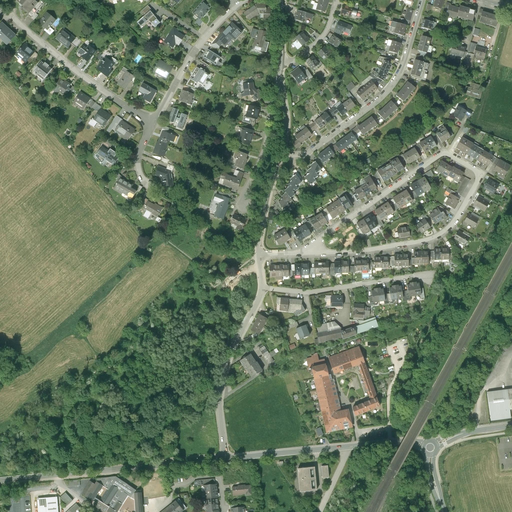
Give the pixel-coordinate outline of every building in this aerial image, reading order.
[(37,3),(33,0),(21,0),(19,3),(22,6),(21,7),(28,14),(37,3)] [(441,0),(435,0),(433,7),(441,9),(444,1),(441,0)] [(211,8),(203,1),(193,13),(200,20),(202,17),(203,18),(209,11),(208,11),(211,8)] [(324,12),(327,3),(319,1),(318,4),(316,10),(324,12)] [(260,5),(256,5),(244,14),(249,20),(260,13),(260,14),(264,15),(266,15),(266,8),(266,2),(260,2),(260,5)] [(141,12),(145,16),(150,11),(151,12),(152,10),(148,6),(141,12)] [(355,17),(357,11),(352,10),(352,9),(348,8),(348,7),(343,6),(340,14),(345,15),(350,16),(355,17)] [(457,15),(459,8),(449,6),(447,12),(446,15),(456,18),(457,15)] [(475,11),(459,7),(459,8),(457,15),(473,19),(475,11)] [(413,11),(407,9),(406,12),(405,15),(404,19),(403,23),(409,24),(413,11)] [(302,22),(304,16),(305,17),(306,18),(311,20),(313,15),(297,10),(294,20),(302,22)] [(145,16),(137,23),(141,27),(149,21),(155,28),(161,23),(151,12),(150,11),(145,16)] [(499,17),(482,12),(481,15),(479,22),(496,27),(499,17)] [(55,20),(46,13),(38,23),(45,29),(47,30),(49,27),(55,20)] [(427,21),(424,20),(421,28),(433,31),(436,23),(433,22),(427,21)] [(347,25),(338,22),(336,29),(342,32),(344,32),(348,34),(351,27),(347,25)] [(1,23),(0,23),(0,39),(6,45),(15,36),(1,23)] [(232,23),(217,38),(218,39),(222,43),(224,45),(226,42),(225,41),(231,36),(234,39),(241,32),(232,23)] [(45,29),(43,30),(50,36),(54,31),(49,27),(47,30),(45,29)] [(63,29),(56,39),(68,48),(71,44),(75,39),(63,29)] [(173,29),(164,43),(173,48),(175,44),(178,46),(184,37),(177,32),(178,32),(173,29)] [(259,31),(253,29),(251,37),(257,39),(257,40),(255,39),(253,49),(266,52),(269,43),(264,42),(266,36),(268,37),(270,33),(269,33),(260,30),(259,31)] [(302,32),(295,38),(298,41),(294,44),(298,49),(309,40),(302,32)] [(333,36),(328,43),(330,44),(336,48),(339,45),(342,42),(333,36)] [(430,39),(422,36),(418,50),(421,52),(426,53),(426,52),(428,45),(430,39)] [(76,38),(75,39),(71,44),(76,48),(81,41),(76,38)] [(218,39),(214,43),(218,47),(222,43),(218,39)] [(386,45),(387,46),(398,49),(400,44),(388,40),(386,45)] [(470,43),(467,53),(474,55),(476,48),(477,45),(470,43)] [(24,44),(15,55),(25,64),(30,58),(35,53),(24,44)] [(466,48),(452,44),(449,54),(463,58),(464,53),(466,48)] [(435,47),(428,45),(426,52),(433,54),(435,47)] [(83,46),(77,54),(87,62),(95,51),(89,46),(87,49),(83,46)] [(397,54),(398,49),(387,46),(386,51),(397,54)] [(209,51),(218,56),(220,49),(211,47),(209,51)] [(324,47),(317,53),(324,60),(331,54),(324,47)] [(487,51),(476,48),(474,55),(484,58),(487,51)] [(209,51),(208,50),(203,57),(208,60),(207,61),(211,64),(211,62),(216,65),(221,58),(218,56),(209,51)] [(38,56),(35,53),(30,58),(34,61),(38,56)] [(467,53),(464,53),(463,58),(462,59),(465,60),(463,67),(470,69),(474,55),(467,53)] [(312,56),(305,61),(312,70),(319,65),(312,56)] [(102,61),(96,69),(105,76),(110,70),(114,64),(110,61),(105,57),(102,61)] [(393,61),(384,58),(379,57),(378,60),(382,62),(379,69),(377,68),(375,72),(372,71),(371,74),(372,74),(375,77),(382,81),(383,81),(393,61)] [(422,62),(414,60),(410,75),(418,77),(422,62)] [(42,61),(33,73),(43,81),(52,69),(42,61)] [(173,68),(160,61),(153,73),(167,80),(173,68)] [(428,64),(422,62),(418,77),(410,75),(409,76),(424,81),(425,78),(424,78),(428,64)] [(128,70),(124,67),(117,76),(122,79),(127,72),(128,70)] [(209,75),(197,67),(189,79),(190,79),(196,83),(197,84),(198,82),(203,85),(209,75)] [(299,68),(291,74),(298,83),(306,77),(299,68)] [(122,82),(119,85),(125,90),(130,82),(134,77),(127,72),(122,79),(120,81),(122,82)] [(373,79),(370,76),(366,79),(369,82),(371,81),(375,86),(379,83),(373,79)] [(70,85),(60,78),(58,82),(52,90),(56,94),(58,92),(63,96),(70,85)] [(196,83),(190,79),(186,85),(194,88),(196,86),(194,85),(196,83)] [(375,86),(371,81),(369,82),(364,86),(356,93),(362,100),(377,88),(375,86)] [(355,87),(352,82),(345,87),(349,92),(355,87)] [(408,82),(402,89),(409,94),(411,91),(412,92),(415,88),(408,82)] [(252,83),(243,84),(244,92),(240,95),(240,97),(253,95),(259,101),(264,95),(258,90),(257,91),(253,88),(252,83)] [(470,88),(466,87),(464,92),(466,95),(480,99),(482,92),(477,90),(478,85),(471,83),(470,88)] [(156,91),(142,84),(138,92),(145,95),(143,99),(150,103),(156,91)] [(403,102),(409,94),(402,89),(398,94),(397,93),(395,96),(399,99),(403,102)] [(188,93),(182,91),(179,101),(192,106),(195,95),(188,93)] [(90,100),(80,93),(73,103),(83,110),(86,106),(90,100)] [(350,99),(343,105),(347,111),(355,106),(351,100),(350,99)] [(399,99),(394,105),(397,109),(402,104),(401,103),(403,102),(399,99)] [(95,103),(90,100),(86,106),(90,109),(91,108),(95,103)] [(391,102),(384,108),(390,114),(393,111),(394,112),(397,109),(394,105),(391,102)] [(101,108),(95,103),(91,108),(98,112),(101,109),(101,108)] [(342,115),(347,111),(343,105),(337,109),(339,112),(342,115)] [(260,108),(249,106),(246,116),(246,117),(255,119),(257,119),(260,108)] [(326,113),(327,113),(330,118),(333,116),(332,116),(337,113),(339,112),(337,109),(335,106),(333,108),(329,111),(326,113)] [(458,107),(452,116),(461,121),(464,115),(469,118),(472,112),(465,108),(463,110),(458,107)] [(384,120),(390,114),(384,108),(380,112),(379,111),(377,113),(380,117),(383,120),(384,120)] [(111,116),(101,109),(98,112),(93,120),(97,123),(104,127),(111,116)] [(178,113),(172,111),(168,121),(173,123),(172,126),(182,130),(187,116),(182,114),(181,115),(178,113)] [(327,113),(321,118),(326,124),(331,120),(330,118),(327,113)] [(116,116),(108,127),(111,129),(115,123),(118,125),(121,121),(122,120),(116,116)] [(371,117),(364,123),(369,130),(373,127),(373,128),(377,125),(374,121),(371,117)] [(380,117),(374,121),(377,125),(381,123),(380,122),(383,120),(380,117)] [(320,128),(326,124),(321,118),(315,122),(319,127),(320,128)] [(94,127),(97,123),(93,120),(92,119),(88,124),(94,127)] [(134,130),(121,121),(118,125),(113,132),(126,141),(134,130)] [(306,128),(310,133),(312,131),(316,128),(319,127),(315,122),(313,123),(309,127),(308,126),(306,128)] [(362,135),(369,130),(364,123),(359,126),(359,125),(356,127),(357,127),(361,133),(362,135)] [(440,132),(436,134),(441,142),(441,143),(450,137),(448,133),(443,125),(443,126),(438,129),(440,132)] [(351,132),(351,133),(356,139),(358,138),(361,133),(357,127),(351,132)] [(253,131),(242,128),(238,143),(249,146),(253,131)] [(306,128),(301,133),(305,139),(311,135),(310,133),(306,128)] [(161,136),(158,142),(165,145),(166,145),(168,141),(173,142),(175,136),(162,131),(161,135),(161,136)] [(299,143),(305,139),(301,133),(295,137),(297,140),(299,143)] [(351,133),(346,137),(351,143),(356,139),(351,133)] [(424,139),(425,141),(430,149),(436,146),(433,141),(430,136),(424,139)] [(345,147),(351,143),(346,137),(341,141),(345,147)] [(460,151),(461,152),(467,141),(462,138),(456,148),(460,150),(460,151)] [(105,139),(102,143),(108,148),(111,143),(105,139)] [(297,140),(294,142),(295,143),(292,144),(296,149),(301,145),(299,143),(297,140)] [(340,151),(345,147),(341,141),(335,145),(338,150),(340,151)] [(424,153),(430,149),(425,141),(419,144),(422,149),(424,153)] [(472,144),(467,141),(461,152),(462,152),(463,152),(467,154),(472,145),(472,144)] [(157,142),(153,154),(163,158),(165,152),(163,151),(165,145),(158,142),(157,142)] [(335,145),(330,149),(333,153),(338,150),(335,145)] [(469,155),(472,157),(477,148),(472,145),(467,154),(469,156),(469,155)] [(102,147),(96,154),(103,159),(112,166),(118,158),(109,151),(109,152),(102,147)] [(411,150),(408,152),(413,161),(420,157),(417,152),(414,147),(411,149),(411,150)] [(329,148),(324,152),(328,158),(334,154),(333,153),(330,149),(329,148)] [(482,151),(477,148),(472,157),(474,159),(474,158),(477,160),(482,151)] [(247,155),(236,151),(234,158),(236,159),(237,160),(235,166),(237,167),(243,169),(246,162),(245,161),(247,155)] [(479,161),(482,163),(488,154),(482,151),(477,160),(479,162),(479,161)] [(323,162),(328,158),(324,152),(318,156),(323,162)] [(408,164),(413,161),(408,152),(402,155),(405,160),(408,164)] [(396,158),(397,158),(400,163),(405,160),(402,155),(402,154),(396,158)] [(493,157),(488,154),(482,163),(488,166),(490,162),(493,157)] [(313,159),(315,162),(320,169),(322,172),(325,170),(315,157),(313,159)] [(496,158),(493,157),(490,162),(493,164),(492,164),(495,166),(499,160),(496,158)] [(390,163),(396,173),(403,169),(400,163),(397,158),(390,163)] [(499,160),(495,166),(494,168),(498,171),(496,175),(503,179),(510,166),(499,160)] [(310,166),(311,168),(315,173),(320,169),(315,162),(314,162),(313,162),(312,162),(311,163),(311,164),(312,164),(310,166)] [(440,172),(442,173),(447,165),(445,163),(445,164),(441,162),(436,171),(440,172)] [(390,163),(384,167),(390,178),(396,174),(396,173),(390,163)] [(168,164),(166,170),(172,172),(174,167),(168,164)] [(452,168),(447,165),(442,173),(447,176),(452,168)] [(166,170),(158,167),(155,175),(163,178),(164,186),(173,185),(171,174),(172,172),(166,170)] [(377,171),(377,172),(380,177),(383,182),(390,178),(384,167),(377,171)] [(447,176),(453,179),(458,170),(452,167),(452,168),(447,176)] [(317,176),(315,173),(311,168),(307,171),(309,174),(313,179),(317,176)] [(292,172),(295,175),(301,182),(303,181),(301,178),(303,176),(297,169),(295,171),(294,170),(292,172)] [(463,173),(458,170),(453,179),(455,180),(454,181),(458,183),(459,181),(462,176),(463,173)] [(223,186),(224,184),(237,189),(243,173),(239,171),(237,176),(236,179),(235,179),(231,177),(227,176),(227,175),(222,173),(218,184),(223,186)] [(422,175),(424,178),(426,180),(433,176),(430,171),(422,175)] [(369,177),(370,177),(372,182),(380,177),(377,172),(372,175),(369,176),(369,177)] [(118,181),(120,178),(121,177),(117,173),(113,178),(118,181)] [(306,176),(304,178),(310,186),(311,185),(315,181),(313,179),(309,174),(308,174),(307,174),(306,175),(306,176)] [(290,179),(291,180),(295,186),(301,182),(295,175),(294,176),(294,175),(293,175),(292,176),(292,177),(292,178),(290,179)] [(364,180),(366,184),(370,192),(376,188),(372,182),(370,177),(369,177),(364,180)] [(118,181),(113,189),(126,197),(132,186),(120,178),(118,181)] [(424,178),(417,182),(423,192),(430,188),(426,180),(424,178)] [(462,183),(456,193),(461,196),(470,181),(465,178),(462,183)] [(297,189),(295,186),(291,180),(289,182),(289,183),(289,184),(287,185),(288,186),(293,193),(297,189)] [(498,185),(488,180),(483,188),(487,190),(489,191),(493,194),(498,185)] [(417,196),(423,192),(417,182),(410,186),(413,191),(417,196)] [(360,188),(365,196),(371,192),(370,192),(366,184),(360,188)] [(284,191),(285,192),(290,198),(294,194),(293,193),(288,186),(286,188),(286,189),(284,191)] [(355,194),(353,196),(354,197),(356,201),(365,196),(360,188),(354,192),(355,194)] [(459,199),(461,196),(456,193),(447,188),(445,191),(450,194),(459,199)] [(229,199),(231,193),(224,190),(222,193),(219,192),(218,195),(222,197),(222,196),(229,199)] [(406,191),(399,195),(405,205),(412,201),(409,196),(406,191)] [(281,196),(283,199),(287,204),(291,200),(290,198),(285,192),(283,193),(283,194),(283,195),(281,196)] [(351,193),(346,196),(348,201),(354,197),(353,196),(351,193)] [(218,195),(215,194),(213,200),(219,202),(214,216),(222,219),(228,205),(227,205),(229,199),(222,196),(222,197),(218,195)] [(450,194),(447,199),(444,204),(453,209),(456,204),(459,199),(450,194)] [(398,209),(405,205),(399,195),(392,199),(398,209)] [(339,200),(345,210),(352,206),(348,201),(346,196),(339,200)] [(144,206),(147,201),(148,200),(143,197),(140,204),(144,206)] [(478,197),(473,205),(476,207),(479,208),(484,211),(489,203),(483,200),(478,197)] [(289,206),(287,204),(283,199),(282,199),(281,199),(280,200),(280,201),(278,203),(280,205),(284,210),(287,207),(289,206)] [(392,199),(390,201),(393,205),(396,210),(398,209),(392,199)] [(333,204),(339,214),(345,210),(339,200),(333,204)] [(143,208),(146,211),(143,216),(148,219),(151,213),(157,217),(162,208),(155,204),(154,205),(147,201),(144,206),(143,208)] [(388,203),(381,207),(386,216),(393,212),(390,207),(388,203)] [(333,204),(326,209),(331,219),(339,214),(333,204)] [(441,213),(442,212),(443,213),(445,216),(448,212),(445,210),(440,206),(438,208),(441,213)] [(380,220),(386,216),(381,207),(374,211),(377,216),(380,220)] [(433,214),(430,216),(435,224),(446,217),(445,216),(443,213),(442,212),(441,213),(438,208),(432,212),(433,214)] [(320,214),(321,213),(326,222),(331,219),(326,209),(323,210),(323,211),(320,213),(320,214)] [(470,211),(468,214),(478,220),(479,217),(470,211)] [(320,214),(316,217),(321,226),(327,223),(326,222),(321,213),(320,214)] [(478,220),(468,214),(464,222),(467,224),(474,228),(478,220)] [(230,222),(231,222),(238,226),(236,229),(241,231),(245,222),(246,221),(246,220),(234,215),(232,218),(230,222)] [(370,216),(363,220),(369,231),(376,226),(371,218),(370,216)] [(377,216),(374,217),(378,225),(380,227),(383,225),(380,220),(377,216)] [(321,226),(316,217),(313,218),(313,217),(309,220),(309,221),(313,226),(315,230),(319,228),(321,226)] [(430,227),(424,219),(421,221),(415,225),(418,229),(417,230),(419,232),(421,233),(430,227)] [(362,235),(369,231),(363,220),(356,224),(359,229),(362,235)] [(305,225),(299,229),(305,238),(311,235),(308,229),(305,225)] [(408,227),(397,229),(398,232),(398,237),(398,238),(410,237),(408,227)] [(299,242),(305,238),(299,229),(293,232),(296,236),(299,242)] [(282,231),(279,233),(285,243),(288,241),(288,240),(290,239),(287,234),(285,230),(282,232),(282,231)] [(458,231),(454,238),(459,241),(458,243),(464,246),(469,238),(462,233),(458,231)] [(283,245),(285,243),(279,233),(277,234),(277,235),(274,236),(276,241),(275,242),(277,246),(279,245),(282,244),(283,245)] [(448,249),(441,249),(441,262),(449,262),(448,259),(448,253),(448,249)] [(282,276),(281,265),(273,265),(273,266),(270,267),(270,277),(275,277),(276,280),(281,280),(280,277),(282,277),(282,276)] [(416,282),(413,283),(415,296),(420,295),(421,295),(420,289),(419,283),(416,284),(416,282)] [(398,285),(395,285),(397,298),(402,298),(403,298),(402,292),(401,286),(398,287),(398,285)] [(380,288),(377,288),(379,302),(384,301),(385,300),(384,295),(383,289),(380,290),(380,288)] [(342,296),(331,296),(331,302),(331,306),(342,306),(342,296)] [(277,298),(277,304),(280,304),(280,310),(280,312),(287,313),(289,299),(277,298)] [(302,301),(289,299),(287,313),(294,313),(301,309),(301,305),(302,301)] [(364,312),(363,312),(363,311),(364,306),(364,305),(354,304),(353,311),(352,317),(353,317),(364,318),(364,312)] [(301,309),(294,313),(296,316),(305,311),(301,305),(301,309)] [(259,314),(255,322),(263,327),(265,322),(265,318),(264,313),(259,314)] [(360,326),(354,327),(356,334),(378,327),(375,317),(364,321),(363,321),(358,320),(360,326)] [(261,331),(263,327),(255,322),(250,330),(252,334),(261,331)] [(335,322),(317,326),(318,333),(316,333),(318,339),(319,343),(325,342),(325,341),(342,337),(340,332),(341,332),(341,328),(335,322)] [(305,326),(296,329),(300,339),(309,336),(305,326)] [(354,327),(341,332),(340,332),(342,337),(342,339),(356,334),(354,327)] [(269,354),(264,346),(259,350),(269,365),(274,361),(271,357),(276,354),(274,350),(269,354)] [(358,364),(364,362),(362,356),(359,347),(349,351),(348,351),(344,352),(334,356),(328,358),(334,373),(358,364)] [(250,354),(239,361),(245,369),(246,369),(255,362),(250,354)] [(311,367),(325,364),(324,360),(320,361),(318,361),(317,354),(311,356),(311,358),(306,359),(309,370),(311,370),(310,368),(311,367)] [(256,362),(255,362),(246,369),(251,377),(262,370),(256,362)] [(358,364),(369,398),(376,395),(374,389),(370,378),(366,368),(364,362),(358,364)] [(311,367),(314,378),(328,375),(328,372),(325,364),(311,367)] [(330,375),(328,375),(314,378),(322,412),(336,409),(335,405),(332,393),(330,381),(329,380),(331,379),(330,375)] [(333,379),(331,379),(329,380),(330,381),(332,393),(335,405),(336,409),(336,410),(337,412),(341,411),(333,379)] [(511,388),(487,392),(491,421),(511,419),(510,410),(511,409),(511,388)] [(377,399),(376,395),(369,398),(370,400),(369,401),(364,403),(358,405),(352,408),(355,415),(367,411),(380,406),(377,399)] [(322,412),(326,429),(351,424),(348,410),(347,410),(341,411),(337,412),(336,410),(336,409),(322,412)] [(352,427),(351,424),(326,429),(327,433),(352,427)] [(314,467),(297,469),(300,492),(317,490),(314,467)] [(105,511),(106,511),(107,511),(117,511),(121,505),(128,495),(131,497),(134,493),(136,490),(116,477),(96,479),(97,482),(95,484),(90,481),(82,494),(96,503),(98,504),(96,507),(103,511),(105,511)] [(238,487),(232,487),(233,496),(242,495),(242,494),(245,493),(246,495),(252,495),(251,486),(245,486),(245,485),(238,486),(238,487)] [(72,501),(65,493),(60,498),(67,505),(72,501)] [(142,511),(141,493),(134,493),(131,497),(133,499),(135,500),(135,511),(142,511)] [(58,511),(57,497),(37,498),(38,511),(58,511)] [(161,511),(181,511),(186,508),(179,498),(174,502),(161,511)]
